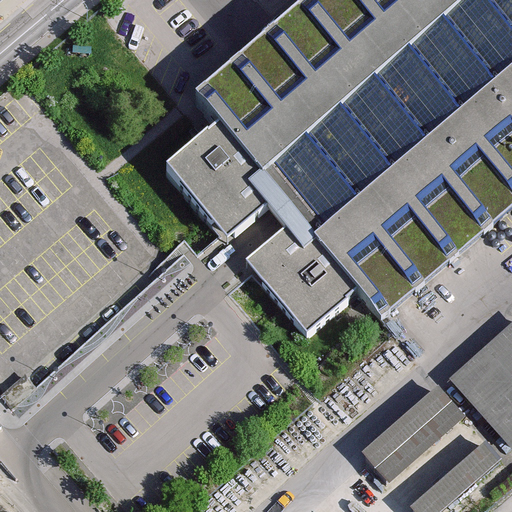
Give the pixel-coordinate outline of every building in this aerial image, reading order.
[(380,326),(511,211),(511,0),(311,0),(189,106),(212,133),(162,176),(224,248),(262,215),(283,239),(245,272),(305,341),(355,298),(380,326)] [(511,328),(448,386),(511,457),(511,456),(511,328)] [(26,369),(0,391),(0,392),(13,407),(40,385),(26,369)] [(463,425),(435,393),(359,463),(387,494),(463,425)] [(449,511),(498,465),(481,447),(413,511),(449,511)]
